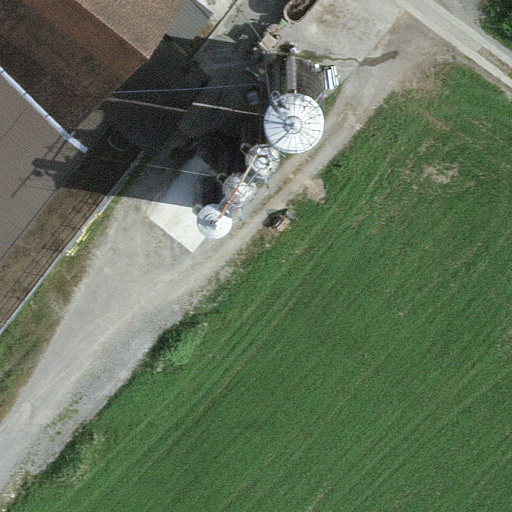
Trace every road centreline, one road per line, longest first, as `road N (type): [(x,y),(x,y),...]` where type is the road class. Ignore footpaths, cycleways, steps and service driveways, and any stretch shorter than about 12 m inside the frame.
road 1 (track): [(0,454),(63,372),(126,309),(296,170),(424,9)]
road 2 (track): [(511,68),(411,0)]
